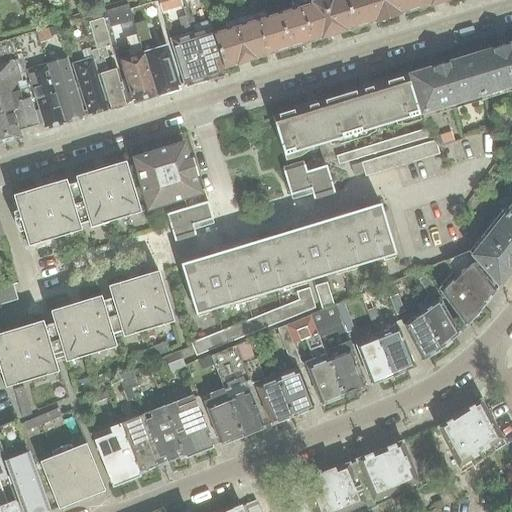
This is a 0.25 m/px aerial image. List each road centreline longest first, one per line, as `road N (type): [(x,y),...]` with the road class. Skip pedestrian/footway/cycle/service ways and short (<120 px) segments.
road 1 (residential): [(140,511),(451,382),(486,352)]
road 2 (residential): [(511,10),(195,107)]
road 3 (residential): [(195,107),(0,171)]
road 4 (residential): [(235,240),(392,192)]
road 5 (residential): [(0,320),(35,310),(0,189)]
road 6 (residential): [(235,240),(195,107)]
